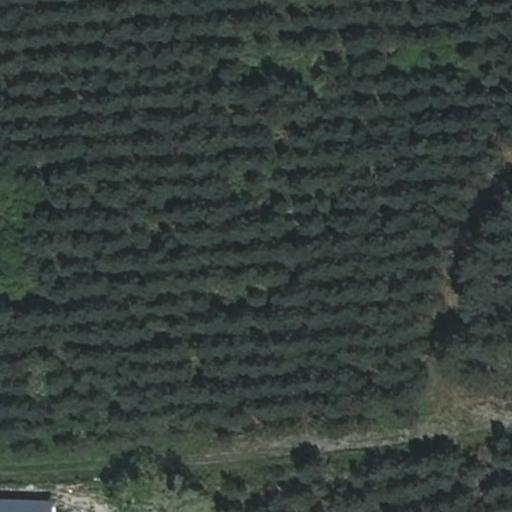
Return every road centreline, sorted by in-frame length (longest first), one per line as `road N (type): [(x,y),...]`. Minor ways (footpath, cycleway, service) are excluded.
road 1 (track): [(511,428),(321,457),(0,473)]
road 2 (track): [(321,457),(357,92),(407,0)]
